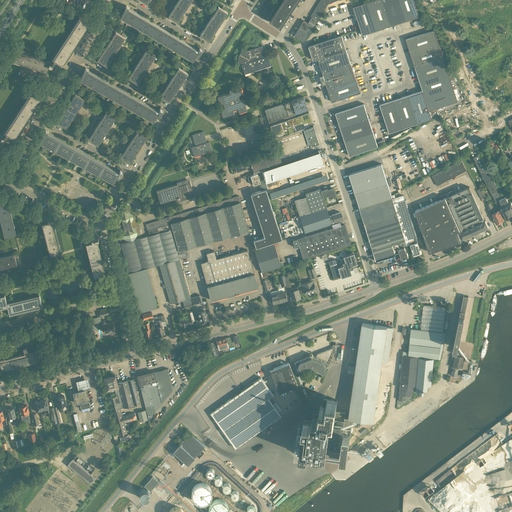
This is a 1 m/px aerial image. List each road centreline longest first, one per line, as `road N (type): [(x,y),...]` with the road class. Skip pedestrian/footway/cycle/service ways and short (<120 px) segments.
road 1 (unclassified): [(402,298),(388,432),(437,391),(462,276)]
road 2 (residential): [(377,288),(304,68),(286,37)]
road 3 (tertiary): [(136,355),(374,290)]
road 4 (unknown): [(307,467),(246,455),(328,379),(342,356),(345,321)]
road 5 (tertiary): [(102,511),(211,380),(263,353)]
road 6 (tertiary): [(263,353),(402,298)]
road 7 (unclassified): [(118,197),(159,215),(232,193),(229,168)]
road 8 (tertiary): [(377,288),(511,231)]
road 9 (tertiary): [(0,390),(136,355)]
road 10 (unclassified): [(419,502),(414,495),(511,417)]
road 11 (unclassified): [(263,353),(374,290)]
road 12 (residential): [(0,327),(121,297)]
